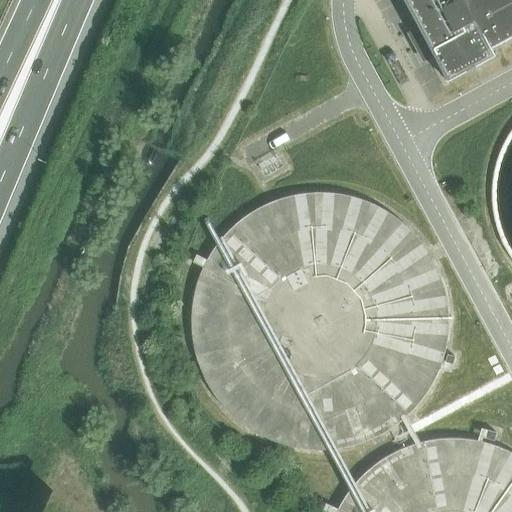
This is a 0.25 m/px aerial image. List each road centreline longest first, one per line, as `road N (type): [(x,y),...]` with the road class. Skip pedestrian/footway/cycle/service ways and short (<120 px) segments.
road 1 (track): [(150,0),(95,101),(0,322)]
road 2 (motorway): [(0,182),(67,0)]
